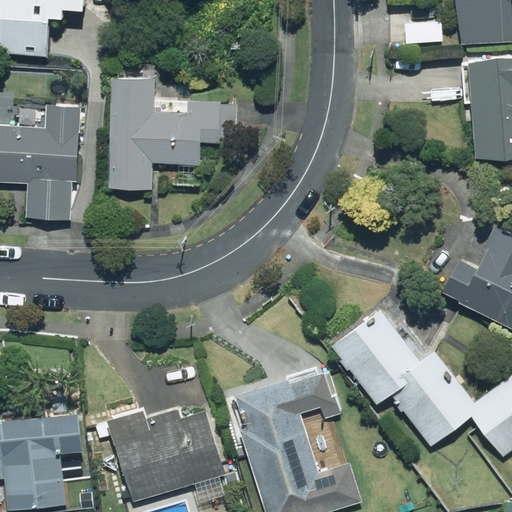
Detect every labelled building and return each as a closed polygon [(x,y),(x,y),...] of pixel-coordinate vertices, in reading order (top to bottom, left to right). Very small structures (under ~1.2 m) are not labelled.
[(0,0),(0,1),(6,8),(5,36),(20,37),(19,48),(66,49),(67,6),(81,6),(81,0),(0,0)] [(511,0),(456,0),(458,41),(511,39),(511,24),(511,0)] [(511,55),(459,61),(463,102),(467,101),(474,164),(504,161),(506,177),(511,175),(511,55)] [(173,65),(129,62),(118,183),(159,186),(161,154),(212,159),(214,135),(233,137),(237,95),(200,92),(199,102),(170,99),(173,65)] [(63,116),(0,114),(0,175),(37,176),(36,214),(80,215),(81,174),(91,174),(92,149),(99,149),(101,91),(64,90),(63,116)] [(455,255),(437,291),(511,328),(511,235),(493,226),(474,264),(455,255)] [(386,397),(397,390),(407,405),(411,403),(434,438),(465,419),(467,418),(497,456),(511,444),(511,376),(470,409),(399,297),(344,331),(386,397)] [(5,357),(0,357),(0,398),(11,397),(5,357)] [(330,413),(347,408),(334,363),(246,387),(280,511),(317,511),(369,498),(358,459),(329,467),(311,401),(326,397),(330,413)] [(189,398),(159,405),(157,396),(120,405),(142,493),(237,469),(220,400),(191,407),(189,398)] [(9,503),(76,498),(75,476),(87,475),(86,453),(73,454),(72,442),(95,440),(92,403),(0,409),(0,447),(5,447),(9,503)]
